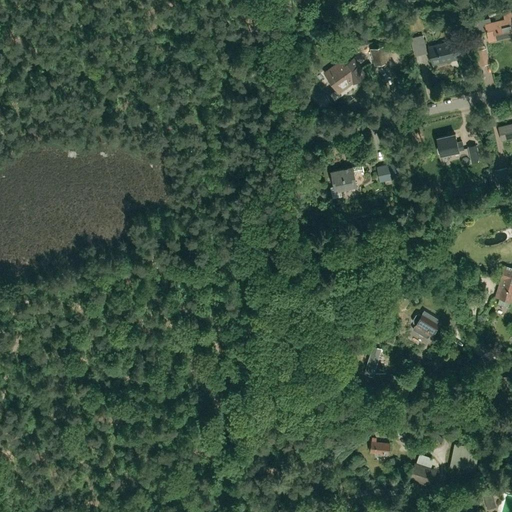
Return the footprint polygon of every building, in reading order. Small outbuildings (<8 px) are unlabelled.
[(489,18),(467,23),(470,36),(474,35),(486,32),(486,33),(487,33),(488,34),(489,42),(496,40),(511,36),(511,35),(511,34),(511,33),(511,7),(502,9),(502,10),(505,21),(490,24),(489,18)] [(423,35),(411,38),(415,55),(428,52),(423,35)] [(449,58),(460,55),(457,41),(451,43),(452,44),(429,49),(432,64),(450,60),(449,58)] [(390,61),(386,45),(369,49),(373,65),(390,61)] [(486,49),(474,51),(478,66),(490,64),(486,49)] [(342,60),(324,72),(329,79),(339,93),(353,83),(358,79),(360,80),(365,76),(353,59),(345,65),(342,60)] [(511,125),(500,128),(503,140),(511,138),(511,125)] [(459,150),(464,149),(463,142),(457,144),(456,135),(438,139),(439,148),(438,148),(439,154),(441,153),(441,156),(459,152),(459,150)] [(477,146),(469,148),(472,163),(480,162),(477,146)] [(377,167),(380,182),(398,178),(395,163),(389,164),(377,167)] [(335,186),(331,187),(333,197),(342,195),(341,191),(357,187),(354,174),(364,172),(363,165),(353,168),(353,167),(332,172),(335,186)] [(495,169),(498,188),(511,185),(507,167),(495,169)] [(488,227),(496,231),(500,221),(492,218),(488,227)] [(485,252),(494,231),(479,225),(470,246),(485,252)] [(511,268),(505,266),(501,278),(502,279),(496,297),(511,301),(511,298),(511,268)] [(413,322),(416,324),(413,329),(428,338),(430,335),(433,337),(439,327),(440,324),(437,322),(440,318),(424,309),(421,315),(419,313),(416,314),(413,319),(413,322)] [(373,346),(365,373),(373,376),(381,348),(373,346)] [(501,395),(490,395),(490,409),(511,408),(511,403),(511,380),(500,381),(501,395)] [(389,454),(390,443),(377,442),(377,439),(372,438),(372,446),(370,446),(369,448),(371,448),(371,452),(375,452),(375,454),(384,455),(385,453),(389,454)] [(462,440),(460,457),(474,459),(476,442),(462,440)] [(425,458),(440,463),(443,454),(428,449),(425,458)] [(415,463),(409,480),(431,487),(437,470),(415,463)] [(486,507),(495,505),(492,493),(483,495),(486,507)] [(473,509),(472,495),(452,498),(453,511),(473,509)]
